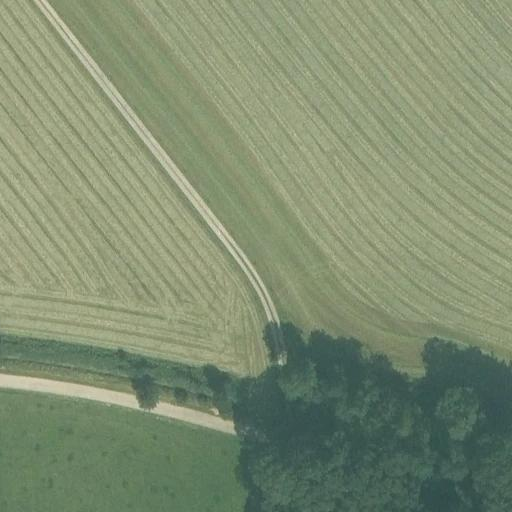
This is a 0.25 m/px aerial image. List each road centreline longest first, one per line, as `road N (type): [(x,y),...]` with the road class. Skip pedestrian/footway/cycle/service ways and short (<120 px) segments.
road 1 (track): [(41,0),(252,277),(285,356),(299,454)]
road 2 (track): [(299,454),(105,395),(0,379)]
road 3 (track): [(511,497),(299,454)]
